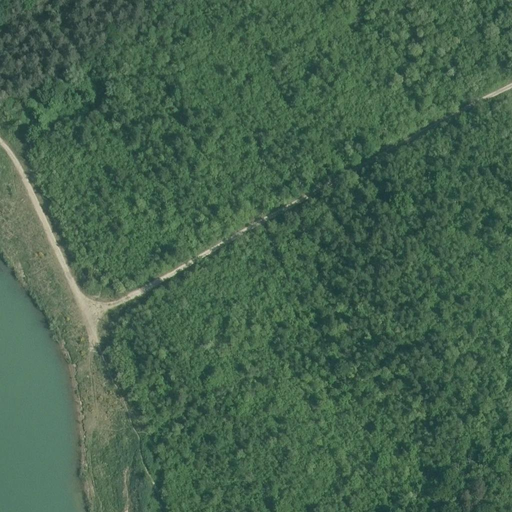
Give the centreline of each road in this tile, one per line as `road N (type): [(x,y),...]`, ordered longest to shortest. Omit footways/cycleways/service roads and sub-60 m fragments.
road 1 (track): [(98,359),(89,313),(124,301),(511,82)]
road 2 (track): [(257,224),(372,451),(376,511)]
road 3 (track): [(89,313),(53,259),(33,198),(0,140)]
road 4 (track): [(402,511),(511,450)]
